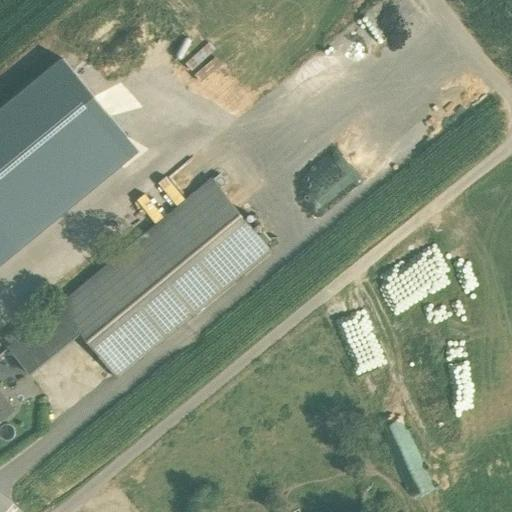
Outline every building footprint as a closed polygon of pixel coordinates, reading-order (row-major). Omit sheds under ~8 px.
[(61,59),(0,110),(0,241),(126,135),(61,59)] [(213,180),(60,307),(81,333),(117,377),(270,250),(265,244),(270,239),(264,232),(259,236),(213,180)] [(60,307),(9,348),(31,375),(81,333),(60,307)] [(403,481),(425,471),(392,395),(370,405),(403,481)] [(0,421),(11,412),(0,398),(0,421)]
